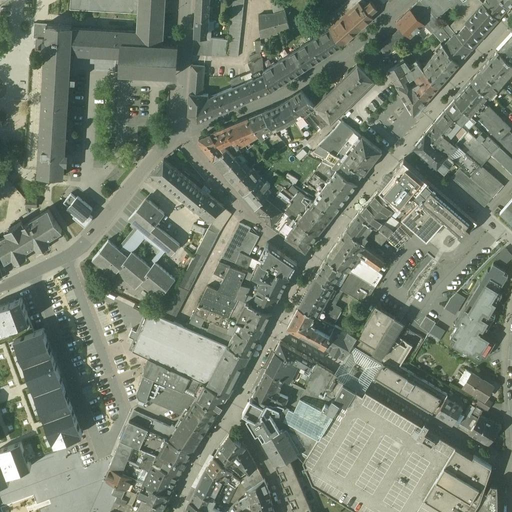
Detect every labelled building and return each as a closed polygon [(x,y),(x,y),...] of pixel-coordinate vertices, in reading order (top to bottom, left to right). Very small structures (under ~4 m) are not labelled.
[(72,0),(73,8),(139,12),(139,3),(138,0),(72,0)] [(196,0),(195,20),(208,20),(209,20),(209,0),(196,0)] [(243,0),(231,0),(229,18),(228,40),(227,40),(226,56),(237,57),(243,0)] [(282,0),(268,0),(273,14),(285,11),(282,0)] [(367,3),(364,0),(347,0),(325,20),(330,29),(341,46),(373,18),(370,14),(377,8),(371,0),(367,3)] [(426,8),(420,0),(416,4),(422,12),(426,8)] [(420,0),(426,8),(435,19),(454,2),(458,8),(463,13),(468,18),(483,2),(480,0),(420,0)] [(509,7),(502,0),(484,0),(483,2),(498,18),(509,7)] [(468,18),(464,22),(483,36),(498,18),(483,2),(468,18)] [(72,26),(47,24),(46,39),(43,39),(43,50),(46,50),(43,103),(39,175),(64,176),(64,163),(68,163),(68,153),(65,153),(71,53),(121,56),(120,73),(176,76),(178,45),(163,44),(165,4),(139,3),(139,12),(138,32),(72,28),(72,26)] [(435,19),(426,8),(422,12),(416,4),(410,9),(423,24),(425,27),(432,33),(433,32),(435,34),(443,28),(442,27),(437,21),(435,19)] [(423,24),(410,9),(397,21),(411,36),(423,24)] [(285,11),(273,14),(278,33),(290,30),(285,11)] [(483,36),(464,22),(468,18),(463,13),(450,26),(455,32),(472,48),(483,36)] [(273,14),(259,15),(261,38),(278,33),(273,14)] [(208,20),(195,20),(194,37),(208,37),(208,30),(208,20)] [(450,26),(447,23),(443,27),(443,26),(442,27),(443,28),(451,37),(455,32),(450,26)] [(472,48),(455,32),(451,37),(443,28),(435,34),(443,44),(459,63),(472,48)] [(330,29),(297,50),(309,67),(341,46),(330,29)] [(409,38),(400,29),(395,34),(404,43),(409,38)] [(404,43),(395,34),(390,39),(398,48),(404,43)] [(419,35),(412,41),(417,46),(424,40),(419,35)] [(511,35),(498,50),(511,62),(511,35)] [(211,38),(208,37),(194,37),(193,53),(226,56),(227,40),(211,38)] [(398,48),(390,39),(384,43),(391,53),(398,48)] [(412,41),(406,47),(410,52),(417,46),(412,41)] [(391,53),(384,43),(379,46),(385,56),(391,53)] [(443,44),(422,67),(427,73),(438,86),(459,63),(443,44)] [(297,50),(264,72),(264,74),(271,91),(309,67),(297,50)] [(511,71),(511,62),(498,50),(481,70),(499,86),(511,71)] [(262,57),(249,63),(255,78),(264,74),(264,72),(262,57)] [(409,64),(405,59),(388,70),(393,79),(401,93),(413,84),(410,79),(406,71),(411,67),(409,64)] [(422,67),(416,59),(409,64),(411,67),(406,71),(410,79),(413,77),(414,79),(416,78),(417,80),(418,80),(419,81),(413,84),(427,99),(438,86),(427,73),(422,67)] [(346,75),(328,93),(326,92),(323,95),(324,97),(315,106),(330,120),(373,78),(374,80),(375,79),(357,61),(357,62),(358,63),(349,72),(348,70),(345,74),(346,75)] [(233,87),(208,97),(208,94),(203,94),(205,66),(192,65),(188,115),(198,122),(271,91),(264,74),(255,78),(245,82),(233,87)] [(499,86),(481,70),(471,80),(488,94),(490,96),(499,86)] [(239,77),(231,80),(233,87),(245,82),(243,79),(241,80),(239,77)] [(471,80),(455,99),(470,114),(475,119),(478,115),(483,110),(480,108),(485,102),(483,100),(488,94),(471,80)] [(427,99),(413,84),(401,93),(414,114),(427,99)] [(314,105),(301,91),(290,98),(302,114),(304,116),(311,111),(314,114),(319,110),(315,106),(314,104),(314,105)] [(290,98),(279,105),(275,107),(274,107),(262,112),(273,130),(287,124),(302,114),(290,98)] [(470,114),(455,99),(446,109),(461,124),(470,114)] [(510,129),(488,106),(483,110),(478,115),(490,127),(488,129),(499,140),(508,131),(510,129)] [(461,124),(446,109),(433,124),(455,143),(467,129),(461,124)] [(330,120),(319,110),(314,114),(313,115),(321,123),(319,124),(322,127),(324,126),(330,120)] [(262,112),(248,118),(259,135),(262,139),(274,131),(273,130),(262,112)] [(470,114),(461,124),(467,129),(473,122),(476,119),(475,119),(470,114)] [(248,118),(225,128),(232,140),(233,141),(234,142),(238,139),(241,145),(259,135),(248,118)] [(362,135),(342,119),(335,128),(349,139),(336,155),(344,160),(364,174),(382,150),(363,134),(362,135)] [(473,122),(467,129),(478,140),(484,133),(473,122)] [(455,143),(433,124),(425,134),(438,145),(448,154),(447,154),(456,144),(455,143)] [(225,128),(211,134),(224,151),(227,149),(224,144),(233,141),(232,140),(225,128)] [(349,139),(335,128),(318,145),(336,155),(349,139)] [(489,152),(478,140),(467,129),(455,143),(479,164),(481,166),(491,154),(489,152)] [(511,134),(508,131),(499,140),(511,154),(511,134)] [(511,162),(511,159),(484,133),(478,140),(489,152),(491,154),(506,168),(511,162)] [(211,134),(199,138),(199,142),(213,159),(224,151),(211,134)] [(438,145),(425,134),(414,147),(428,158),(438,145)] [(479,164),(456,144),(447,154),(454,161),(461,167),(460,168),(469,176),(479,164)] [(336,155),(318,145),(314,152),(337,164),(340,165),(344,160),(336,155)] [(438,145),(428,158),(444,173),(454,161),(447,154),(448,154),(438,145)] [(237,147),(229,151),(234,157),(236,156),(241,153),(237,147)] [(236,156),(234,157),(229,151),(227,149),(224,151),(213,159),(233,184),(249,171),(236,156)] [(477,222),(404,158),(393,171),(389,177),(388,176),(387,176),(386,176),(385,176),(384,177),(383,178),(383,179),(383,180),(383,181),(383,182),(384,183),(379,188),(395,204),(397,206),(406,214),(401,219),(402,219),(405,216),(420,201),(447,225),(447,224),(458,234),(463,238),(471,230),(470,229),(477,222)] [(208,195),(164,159),(151,173),(196,210),(210,194),(209,193),(208,195)] [(364,174),(344,160),(340,165),(337,169),(357,182),(364,174)] [(337,169),(322,162),(308,182),(320,192),(313,201),(335,212),(357,182),(337,169)] [(481,166),(479,164),(469,176),(493,197),(493,198),(504,185),(492,174),(491,175),(481,166)] [(260,179),(252,168),(249,171),(233,184),(243,195),(260,179)] [(460,168),(452,177),(486,206),(493,197),(469,176),(460,168)] [(275,173),(268,182),(270,185),(268,187),(271,191),(281,178),(282,177),(275,173)] [(298,179),(287,173),(283,179),(290,184),(294,186),(298,179)] [(297,213),(276,197),(283,189),(285,191),(285,190),(290,184),(283,179),(281,178),(271,191),(266,197),(271,201),(292,218),(293,217),(294,217),(297,213)] [(260,179),(243,195),(256,210),(266,197),(271,191),(268,187),(270,185),(268,182),(267,181),(264,183),(260,179)] [(306,197),(293,186),(288,193),(301,203),(306,197)] [(379,188),(359,213),(373,224),(376,226),(381,221),(386,225),(393,218),(390,215),(397,206),(395,204),(379,188)] [(288,193),(285,190),(285,191),(283,189),(276,197),(297,213),(294,217),(297,219),(298,220),(306,210),(300,205),(301,204),(301,203),(288,193)] [(210,194),(196,210),(210,221),(223,206),(223,205),(210,194)] [(92,208),(78,196),(69,207),(84,219),(92,208)] [(266,197),(256,210),(261,214),(271,201),(266,197)] [(511,198),(500,213),(511,223),(511,198)] [(118,248),(108,240),(93,259),(112,275),(117,270),(116,270),(132,251),(132,252),(148,233),(172,253),(180,244),(155,224),(164,213),(149,201),(133,220),(138,225),(118,248)] [(292,218),(271,201),(261,214),(260,215),(271,224),(270,224),(286,236),(297,219),(294,217),(293,217),(292,218)] [(335,212),(313,201),(310,205),(308,203),(306,206),(308,207),(306,210),(298,220),(318,232),(335,212)] [(447,225),(420,201),(405,216),(402,219),(427,241),(439,227),(442,230),(447,225)] [(223,206),(210,221),(211,222),(208,229),(219,234),(225,224),(232,213),(223,206)] [(24,224),(22,221),(5,231),(8,235),(0,237),(0,243),(2,249),(5,261),(5,262),(13,257),(18,264),(27,260),(26,251),(35,245),(40,251),(50,247),(48,239),(62,231),(49,209),(24,224)] [(373,224),(359,213),(347,228),(361,239),(364,241),(369,234),(367,232),(373,224)] [(298,220),(297,219),(286,236),(306,250),(318,232),(298,220)] [(386,225),(381,221),(376,226),(387,236),(392,230),(386,225)] [(251,228),(239,222),(221,257),(247,268),(248,265),(257,269),(260,262),(249,256),(259,236),(249,231),(251,228)] [(376,226),(373,224),(367,232),(369,234),(382,245),(388,236),(387,236),(376,226)] [(361,239),(347,228),(327,257),(348,269),(375,286),(383,274),(358,257),(361,252),(364,255),(366,257),(365,258),(379,268),(385,260),(372,250),(360,241),(361,239)] [(219,234),(208,229),(205,234),(216,240),(219,234)] [(216,240),(205,234),(202,240),(213,245),(216,240)] [(213,245),(202,240),(199,246),(210,251),(213,245)] [(297,263),(270,243),(260,262),(290,276),(297,263)] [(210,251),(199,246),(196,252),(207,257),(210,251)] [(496,257),(503,265),(511,257),(511,255),(505,248),(496,257)] [(132,252),(132,251),(116,270),(117,270),(136,286),(140,282),(139,281),(151,267),(132,252)] [(196,252),(184,275),(179,285),(189,290),(207,257),(196,252)] [(348,269),(327,257),(316,276),(342,290),(350,294),(365,303),(375,286),(348,269)] [(151,267),(139,281),(140,282),(159,297),(175,279),(155,262),(151,267)] [(217,290),(207,286),(203,297),(198,305),(209,310),(209,311),(215,313),(220,315),(230,286),(239,289),(241,284),(244,277),(246,273),(219,262),(213,273),(224,279),(217,290)] [(284,286),(290,276),(260,262),(257,269),(256,272),(284,286)] [(489,270),(488,269),(481,281),(482,281),(467,306),(466,306),(456,322),(459,324),(452,335),(456,337),(453,343),(464,350),(465,349),(480,358),(482,354),(486,356),(495,341),(484,334),(496,316),(491,313),(501,295),(497,293),(508,275),(503,273),(505,270),(494,263),(489,270)] [(284,286),(256,272),(254,276),(262,281),(259,287),(280,296),(284,286)] [(342,290),(316,276),(299,306),(314,313),(333,324),(341,309),(334,305),(342,290)] [(250,287),(241,284),(239,289),(236,298),(240,299),(246,302),(249,302),(249,304),(253,305),(257,293),(255,292),(253,297),(247,295),(250,287)] [(189,290),(179,285),(163,317),(174,321),(189,290)] [(230,286),(220,315),(233,319),(240,299),(236,298),(239,289),(230,286)] [(280,296),(259,287),(257,293),(253,305),(252,305),(272,311),(280,296)] [(457,290),(447,308),(458,313),(467,296),(457,290)] [(0,484),(9,480),(7,474),(31,465),(29,459),(56,448),(54,443),(83,433),(73,408),(69,398),(43,327),(34,330),(22,298),(0,306),(0,484)] [(272,311),(252,305),(253,305),(249,304),(249,302),(246,302),(236,320),(236,321),(243,323),(262,330),(272,311)] [(209,310),(198,305),(187,327),(198,332),(201,326),(204,320),(209,311),(209,310)] [(357,335),(352,344),(371,356),(395,317),(376,305),(357,335)] [(314,313),(299,306),(288,327),(325,347),(336,325),(333,324),(314,313)] [(187,327),(183,326),(174,321),(163,317),(147,309),(137,331),(134,338),(129,349),(148,357),(190,377),(190,376),(191,376),(206,383),(229,394),(240,372),(249,355),(231,346),(198,332),(187,327)] [(215,313),(209,311),(204,320),(211,322),(218,325),(220,319),(213,317),(215,313)] [(220,315),(215,313),(213,317),(220,319),(218,325),(228,328),(228,331),(234,334),(236,330),(239,331),(243,323),(236,321),(236,320),(233,319),(220,315)] [(435,322),(426,316),(420,326),(429,332),(435,322)] [(371,356),(379,361),(393,339),(403,322),(395,317),(371,356)] [(218,325),(211,322),(208,329),(201,326),(198,332),(231,346),(236,336),(234,335),(234,334),(228,331),(228,328),(218,325)] [(262,330),(243,323),(239,331),(236,330),(234,334),(234,335),(236,336),(231,346),(249,355),(262,330)] [(331,334),(325,347),(344,357),(352,344),(357,335),(336,325),(331,334)] [(404,336),(416,343),(420,337),(407,330),(404,336)] [(393,339),(379,361),(382,363),(375,376),(433,411),(442,397),(445,399),(446,397),(448,394),(401,365),(413,345),(404,340),(402,344),(393,339)] [(314,360),(281,341),(276,350),(289,357),(289,356),(299,361),(310,367),(314,360)] [(289,357),(276,350),(266,369),(286,378),(297,384),(300,378),(292,374),(296,367),(299,361),(289,356),(289,357)] [(190,377),(148,357),(145,365),(145,371),(144,374),(178,388),(183,391),(191,376),(190,376),(190,377)] [(310,367),(299,361),(296,367),(308,373),(311,368),(310,367)] [(338,375),(318,362),(314,369),(311,368),(308,373),(296,367),(292,374),(300,378),(297,384),(286,378),(280,389),(289,394),(284,403),(279,401),(274,402),(270,400),(270,401),(264,411),(266,415),(270,412),(281,428),(283,426),(283,427),(299,454),(276,463),(282,477),(282,478),(287,492),(292,502),(291,502),(293,506),(295,511),(497,511),(498,510),(498,498),(497,485),(491,484),(487,491),(484,489),(492,465),(474,454),(473,456),(429,429),(427,428),(430,424),(425,421),(422,425),(366,390),(363,395),(349,386),(336,378),(338,375)] [(286,378),(266,369),(254,393),(270,401),(270,400),(274,402),(279,401),(284,403),(289,394),(280,389),(286,378)] [(493,385),(472,373),(466,370),(460,380),(466,383),(464,386),(481,396),(485,398),(493,385)] [(178,388),(144,374),(143,374),(137,393),(139,399),(147,402),(148,399),(170,408),(184,415),(196,397),(183,391),(178,388)] [(229,394),(206,383),(191,376),(183,391),(196,397),(219,409),(220,407),(229,394)] [(270,401),(254,393),(254,394),(253,396),(251,395),(243,411),(250,415),(247,417),(256,433),(258,432),(263,440),(281,428),(270,412),(266,415),(264,411),(270,401)] [(485,398),(481,396),(477,403),(487,409),(492,402),(485,398)] [(177,427),(169,438),(193,449),(218,409),(196,397),(184,415),(177,427)] [(462,408),(446,397),(436,414),(453,424),(462,408)] [(154,419),(134,410),(129,420),(150,429),(154,419)] [(470,416),(465,413),(459,423),(464,426),(470,416)] [(478,418),(471,414),(470,416),(464,426),(471,430),(478,418)] [(498,427),(480,415),(478,418),(471,430),(470,431),(489,443),(498,427)] [(170,426),(154,419),(150,429),(167,437),(169,438),(177,427),(172,424),(170,426)] [(150,429),(129,420),(121,440),(132,444),(134,444),(147,450),(156,455),(167,437),(150,429)] [(281,428),(263,440),(276,463),(299,454),(283,427),(283,426),(281,428)] [(246,445),(230,433),(221,445),(239,461),(246,445)] [(169,438),(167,437),(156,455),(183,466),(193,449),(169,438)] [(115,454),(109,467),(143,481),(144,481),(149,469),(139,465),(125,460),(131,447),(132,447),(134,444),(132,444),(121,440),(115,454)] [(239,461),(221,445),(214,455),(233,470),(239,461)] [(257,466),(246,445),(239,461),(250,471),(257,466)] [(156,455),(147,450),(139,465),(149,469),(152,462),(156,455)] [(183,466),(156,455),(152,462),(180,473),(183,466)] [(233,470),(214,455),(206,467),(231,484),(235,487),(241,481),(231,474),(233,470)] [(180,473),(152,462),(149,469),(144,481),(143,482),(170,493),(179,474),(180,473)] [(132,476),(109,467),(105,479),(116,484),(126,489),(127,489),(132,476)] [(231,484),(206,467),(200,479),(196,488),(215,499),(222,502),(231,484)] [(258,468),(242,479),(241,481),(247,491),(264,479),(258,468)] [(264,479),(247,491),(249,494),(239,501),(243,507),(252,501),(270,492),(264,479)] [(170,493),(143,482),(144,481),(143,481),(143,483),(147,485),(142,495),(165,505),(170,493)] [(126,489),(116,484),(111,495),(117,497),(122,499),(126,489)] [(215,499),(196,488),(190,500),(208,509),(213,511),(221,511),(225,505),(222,502),(215,499)] [(274,511),(270,492),(252,501),(253,511),(274,511)] [(142,495),(140,495),(136,503),(133,511),(161,511),(165,505),(142,495)] [(122,499),(117,497),(114,502),(124,507),(127,501),(122,499)] [(206,511),(208,509),(190,500),(184,511),(206,511)]
